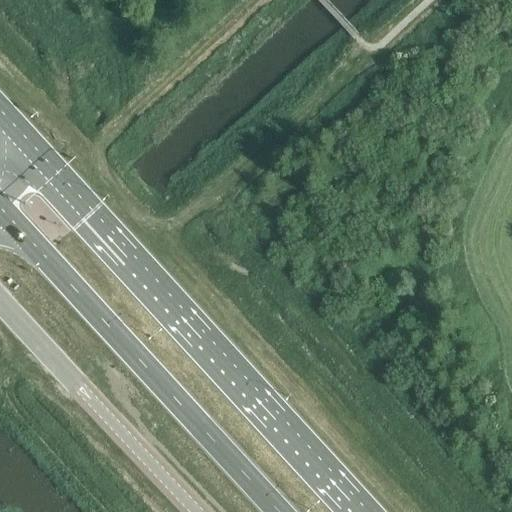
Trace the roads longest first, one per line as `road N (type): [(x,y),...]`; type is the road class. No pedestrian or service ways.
road 1 (trunk): [(367,511),(19,133)]
road 2 (trunk): [(0,208),(277,511)]
road 3 (unclassified): [(0,300),(192,511)]
